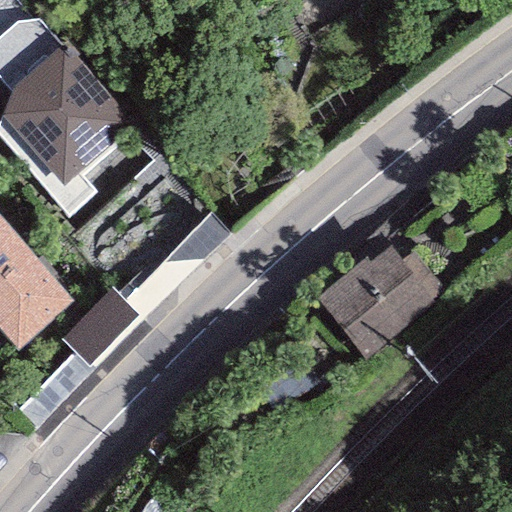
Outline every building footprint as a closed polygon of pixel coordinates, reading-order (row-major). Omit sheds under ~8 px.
[(71,62),(58,50),(12,91),(2,116),(0,120),(0,135),(69,215),(97,194),(78,173),(133,127),(78,58),(71,62)] [(159,315),(242,244),(190,184),(107,256),(159,315)] [(0,218),(0,331),(16,350),(72,302),(0,218)] [(367,257),(315,299),(365,361),(448,294),(413,251),(401,260),(390,247),(371,262),(367,257)] [(137,316),(110,290),(60,341),(87,367),(137,316)]
